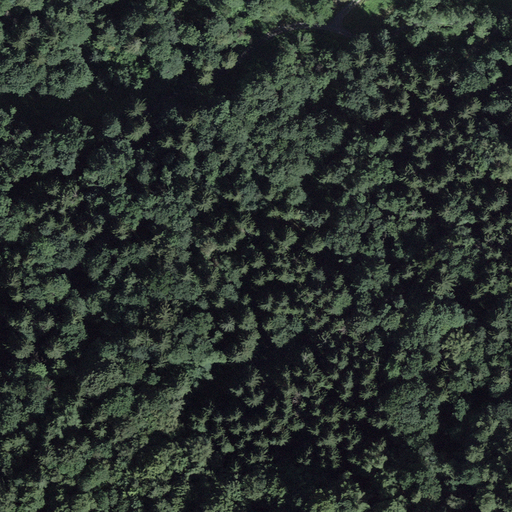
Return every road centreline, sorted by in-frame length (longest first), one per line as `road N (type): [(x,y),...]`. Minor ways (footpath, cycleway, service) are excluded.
road 1 (track): [(511,191),(458,216),(427,252),(286,352),(202,382),(166,424),(105,451),(32,511)]
road 2 (track): [(511,34),(444,21),(380,37),(310,25),(276,31),(213,76),(145,109),(0,216)]
